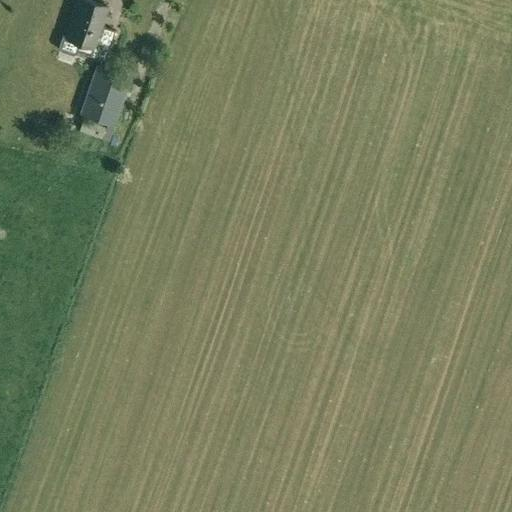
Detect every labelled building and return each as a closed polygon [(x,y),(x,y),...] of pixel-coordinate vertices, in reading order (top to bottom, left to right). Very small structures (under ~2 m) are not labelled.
[(90,0),(76,0),(64,36),(93,46),(90,55),(104,60),(115,30),(101,25),(108,6),(90,0)] [(81,112),(108,121),(115,123),(131,76),(97,65),(81,112)] [(65,131),(69,120),(59,116),(55,128),(65,131)] [(83,119),(79,130),(102,138),(106,126),(83,119)] [(106,126),(102,138),(109,141),(115,123),(108,121),(106,126)]
